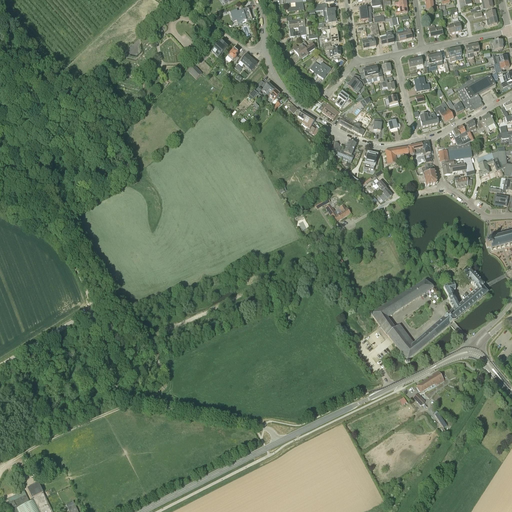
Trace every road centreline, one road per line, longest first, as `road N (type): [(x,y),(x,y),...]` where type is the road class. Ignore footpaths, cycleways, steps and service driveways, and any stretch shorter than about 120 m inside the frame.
road 1 (unclassified): [(278,442),(268,429),(123,398),(90,316),(0,366)]
road 2 (tertiary): [(278,442),(473,352)]
road 3 (residential): [(415,142),(380,146),(334,130),(284,89),(265,50)]
road 4 (residential): [(353,59),(329,92),(303,78),(282,50),(275,0)]
road 5 (tertiary): [(140,511),(278,442)]
road 6 (track): [(133,402),(20,456),(0,477)]
